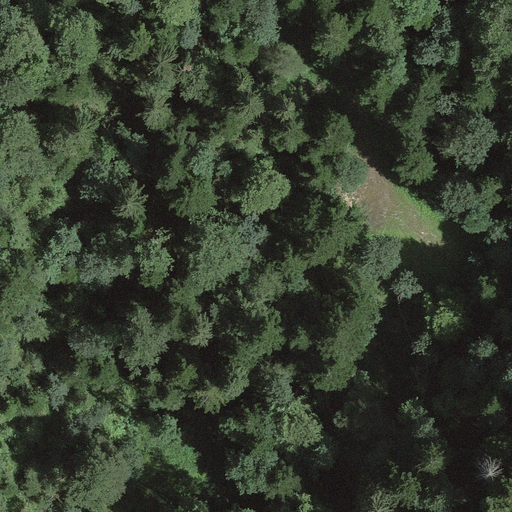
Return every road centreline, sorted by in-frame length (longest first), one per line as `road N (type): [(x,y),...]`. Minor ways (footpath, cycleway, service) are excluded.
road 1 (track): [(343,0),(363,99),(390,169),(424,207),(511,260)]
road 2 (track): [(363,99),(260,0)]
